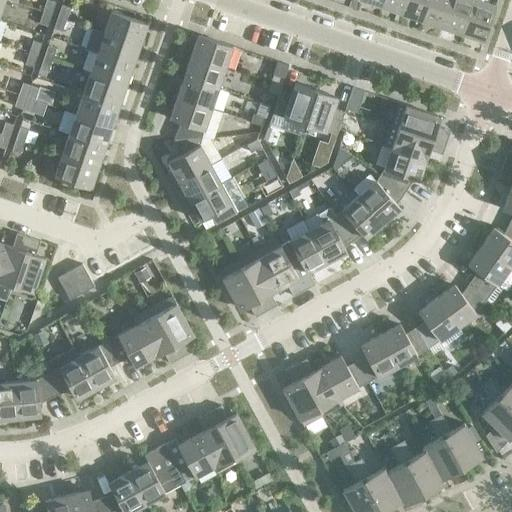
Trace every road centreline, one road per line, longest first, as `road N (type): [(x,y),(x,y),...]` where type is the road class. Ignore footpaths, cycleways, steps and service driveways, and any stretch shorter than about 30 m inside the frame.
road 1 (residential): [(0,451),(65,441),(108,422),(426,243),(457,194),(492,90)]
road 2 (residential): [(492,90),(224,0)]
road 3 (residential): [(150,215),(96,238),(0,207)]
